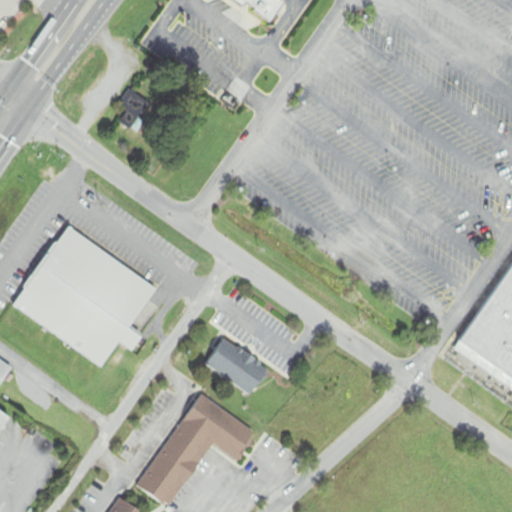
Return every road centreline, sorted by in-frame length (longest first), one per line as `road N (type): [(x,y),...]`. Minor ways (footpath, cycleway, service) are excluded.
road 1 (residential): [(0,78),(19,100),(511,461)]
road 2 (residential): [(232,259),(51,511)]
road 3 (residential): [(407,386),(271,511)]
road 4 (trunk): [(19,100),(55,74),(108,0)]
